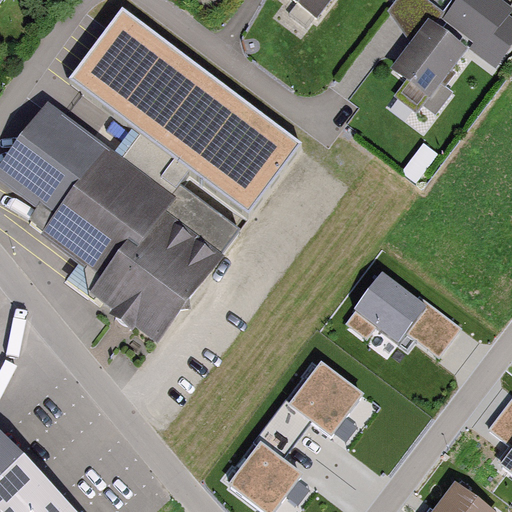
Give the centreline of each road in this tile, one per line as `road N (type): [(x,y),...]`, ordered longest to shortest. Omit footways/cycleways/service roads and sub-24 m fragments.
road 1 (residential): [(0,265),(204,511)]
road 2 (residential): [(141,0),(320,124)]
road 3 (residential): [(383,511),(511,343)]
road 4 (residential): [(0,119),(89,0)]
